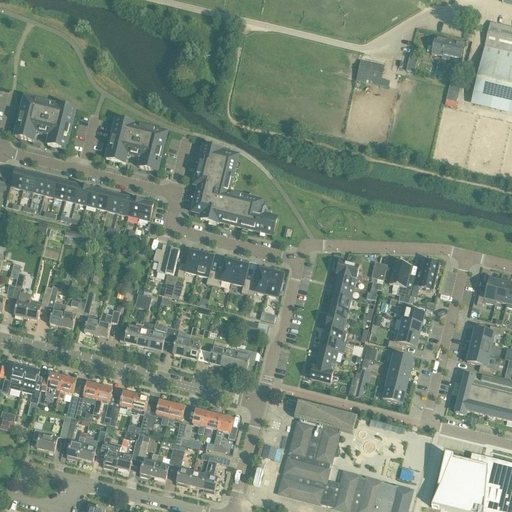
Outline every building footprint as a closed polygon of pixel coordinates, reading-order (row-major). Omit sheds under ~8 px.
[(483,57),(473,95),(471,106),(511,115),(511,27),(491,23),(485,47),(483,57)] [(431,55),(433,56),(442,58),(442,60),(462,64),(467,43),(436,36),(433,47),(431,46),(430,54),(431,54),(431,55)] [(418,58),(410,56),(406,72),(414,74),(418,58)] [(356,82),(380,87),(385,67),(361,61),(356,82)] [(58,106),(30,99),(29,106),(23,104),(15,138),(34,142),(36,133),(50,136),(48,146),(66,151),(75,116),(69,114),(71,108),(58,105),(58,106)] [(122,121),(120,128),(115,127),(106,161),(125,165),(127,156),(141,159),(139,169),(157,173),(166,140),(160,138),(162,132),(135,125),(122,121)] [(222,152),(204,147),(194,187),(199,188),(192,213),(202,216),(201,220),(219,225),(219,224),(273,237),(278,219),(260,215),(263,203),(229,194),(239,157),(222,153),(222,152)] [(28,174),(17,172),(13,189),(23,192),(28,174)] [(38,177),(28,174),(23,192),(34,194),(38,177)] [(49,180),(38,177),(34,194),(44,197),(49,180)] [(59,182),(49,180),(44,197),(55,200),(59,182)] [(70,185),(59,182),(55,200),(65,202),(70,185)] [(80,187),(70,185),(65,202),(76,205),(80,187)] [(91,190),(80,187),(76,205),(86,207),(91,190)] [(101,193),(91,190),(86,207),(97,210),(101,193)] [(112,195),(101,193),(97,210),(107,213),(112,195)] [(122,198),(112,195),(107,213),(118,215),(122,198)] [(133,200),(122,198),(118,215),(128,218),(133,200)] [(143,203),(133,200),(128,218),(138,220),(143,203)] [(154,206),(143,203),(138,220),(150,223),(154,206)] [(49,226),(40,223),(37,234),(46,236),(49,226)] [(84,235),(66,231),(65,236),(83,240),(84,235)] [(83,240),(82,243),(88,245),(93,246),(94,241),(95,238),(84,235),(83,240)] [(157,251),(154,262),(159,264),(157,274),(174,278),(180,252),(172,250),(172,248),(164,246),(162,252),(157,251)] [(185,274),(197,277),(202,256),(191,253),(187,266),(181,265),(177,279),(184,280),(185,274)] [(202,256),(197,277),(208,280),(207,286),(213,287),(216,274),(210,272),(214,259),(202,256)] [(220,283),(232,285),(237,265),(225,262),(222,275),(216,274),(213,287),(219,289),(220,283)] [(393,272),(389,286),(399,288),(398,295),(397,298),(400,298),(399,303),(409,305),(411,298),(414,283),(415,282),(408,281),(410,272),(411,267),(395,263),(393,272)] [(439,267),(425,263),(420,284),(414,283),(411,298),(414,299),(417,300),(420,289),(433,292),(439,267)] [(360,268),(340,264),(337,275),(357,280),(360,268)] [(242,295),(248,296),(251,282),(245,281),(249,266),(242,265),(241,266),(237,265),(232,285),(243,288),(242,295)] [(387,267),(380,265),(376,280),(384,282),(387,267)] [(251,282),(248,296),(254,298),(255,294),(267,297),(272,273),(268,272),(268,271),(261,269),(257,284),(251,282)] [(272,273),(267,297),(278,299),(280,292),(282,293),(284,285),(282,284),(284,276),(272,273)] [(19,275),(15,288),(16,288),(22,290),(26,276),(19,275)] [(357,280),(337,275),(337,276),(339,276),(337,286),(354,291),(357,280)] [(495,306),(496,303),(501,283),(489,280),(486,294),(480,292),(477,306),(483,308),(484,304),(495,306)] [(511,286),(501,283),(496,303),(507,306),(511,286)] [(177,284),(174,296),(181,297),(184,286),(177,284)] [(175,288),(168,286),(165,298),(167,298),(172,300),(175,288)] [(354,291),(337,286),(334,297),(352,301),(354,291)] [(0,313),(4,314),(8,298),(13,299),(16,288),(15,288),(10,287),(8,296),(0,293),(0,313)] [(38,323),(40,315),(46,316),(53,290),(46,288),(45,295),(43,305),(31,302),(27,320),(38,323)] [(46,316),(52,318),(50,326),(61,328),(67,307),(55,304),(59,289),(54,288),(53,290),(46,316)] [(32,297),(21,294),(15,317),(27,320),(31,302),(30,302),(32,297)] [(139,296),(137,302),(151,305),(153,299),(139,296)] [(352,301),(334,297),(332,307),(349,312),(352,301)] [(101,318),(90,316),(92,307),(91,307),(92,302),(87,301),(86,305),(82,322),(88,323),(85,334),(96,337),(100,324),(100,321),(101,318)] [(86,305),(79,304),(72,302),(71,308),(67,307),(61,328),(73,331),(76,321),(82,322),(86,305)] [(137,302),(136,305),(136,308),(150,311),(151,305),(137,302)] [(425,315),(412,312),(413,306),(412,306),(409,305),(399,303),(398,309),(402,310),(399,321),(402,322),(422,327),(425,315)] [(349,312),(332,307),(329,318),(346,322),(349,312)] [(117,309),(117,313),(114,312),(113,317),(107,316),(104,325),(100,324),(96,337),(108,340),(112,324),(118,326),(121,314),(120,314),(121,310),(117,309)] [(261,322),(275,325),(276,319),(262,316),(261,322)] [(346,322),(329,318),(326,328),(347,333),(344,332),(346,322)] [(381,319),(375,318),(373,326),(379,328),(381,319)] [(244,329),(243,335),(255,338),(257,332),(267,334),(268,328),(269,327),(259,324),(258,325),(246,322),(244,329)] [(402,322),(400,333),(419,338),(422,327),(402,322)] [(137,325),(136,329),(129,327),(127,335),(122,334),(120,343),(138,347),(142,330),(143,326),(137,325)] [(148,332),(142,330),(138,347),(149,350),(156,326),(155,325),(155,327),(150,325),(148,332)] [(164,342),(170,344),(174,330),(156,326),(149,350),(162,353),(164,342)] [(174,330),(170,344),(176,345),(173,356),(186,359),(191,337),(179,334),(180,332),(178,331),(179,328),(175,327),(174,330)] [(489,333),(475,330),(473,341),(492,346),(495,335),(503,337),(504,331),(490,327),(489,333)] [(347,333),(326,328),(324,339),(345,344),(347,333)] [(389,342),(388,348),(402,352),(403,346),(416,349),(419,338),(400,333),(396,332),(393,343),(389,342)] [(203,340),(191,337),(186,359),(198,362),(201,351),(207,353),(210,339),(211,334),(205,333),(204,338),(203,338),(203,340)] [(216,341),(210,339),(207,353),(212,354),(210,365),(222,368),(228,343),(216,340),(216,341)] [(324,339),(321,349),(339,353),(341,343),(345,344),(324,339)] [(492,346),(473,341),(470,352),(489,357),(492,346)] [(222,368),(234,371),(239,349),(228,346),(228,343),(222,368)] [(257,355),(245,352),(246,348),(240,346),(240,349),(239,349),(234,371),(246,374),(248,366),(254,367),(257,355)] [(321,349),(319,360),(336,364),(339,353),(321,349)] [(370,362),(373,350),(367,349),(364,361),(370,362)] [(489,357),(470,352),(467,364),(480,367),(479,373),(493,376),(494,370),(487,369),(489,357)] [(414,361),(394,356),(391,367),(411,372),(414,361)] [(314,369),(333,374),(336,364),(319,360),(316,370),(314,369)] [(6,381),(3,392),(3,394),(9,395),(10,390),(22,393),(28,369),(23,368),(23,366),(17,365),(17,366),(16,366),(12,382),(6,381)] [(391,367),(388,378),(408,383),(411,372),(391,367)] [(32,404),(38,405),(41,396),(42,390),(44,381),(39,380),(41,372),(40,372),(40,371),(34,369),(33,371),(28,369),(22,393),(34,396),(32,404)] [(314,369),(311,381),(331,386),(333,374),(314,369)] [(359,381),(359,383),(365,384),(368,373),(362,372),(361,375),(359,381)] [(42,390),(41,396),(46,397),(47,393),(53,395),(53,398),(59,400),(64,378),(52,375),(50,382),(44,381),(42,390)] [(475,377),(465,375),(455,414),(465,417),(466,412),(473,414),(479,389),(472,387),(475,377)] [(72,397),(72,395),(73,396),(77,381),(64,378),(59,400),(65,401),(66,396),(72,397)] [(388,378),(386,389),(405,394),(408,383),(388,378)] [(355,380),(353,380),(351,391),(356,392),(359,383),(359,381),(355,380)] [(84,398),(84,400),(84,401),(84,402),(87,404),(96,407),(97,401),(100,387),(95,386),(95,384),(89,382),(88,384),(84,398)] [(359,383),(356,392),(355,398),(361,400),(362,394),(360,394),(361,389),(364,390),(365,384),(359,383)] [(97,401),(96,407),(93,416),(97,418),(98,414),(99,415),(102,405),(109,407),(109,404),(109,405),(113,390),(100,387),(97,401)] [(386,389),(383,401),(402,406),(405,394),(386,389)] [(494,393),(479,389),(473,414),(488,417),(494,393)] [(127,414),(132,416),(137,396),(124,393),(121,407),(120,410),(127,411),(127,414)] [(508,397),(494,393),(488,417),(502,421),(508,397)] [(138,415),(144,417),(145,416),(150,397),(142,396),(142,397),(137,396),(132,416),(137,417),(138,415)] [(511,397),(508,397),(502,421),(511,423),(511,397)] [(70,409),(72,410),(75,410),(73,420),(71,419),(70,419),(71,420),(73,420),(78,399),(72,398),(70,409)] [(78,399),(73,420),(79,422),(81,412),(82,410),(84,402),(84,401),(84,400),(78,399)] [(339,436),(339,435),(340,431),(353,435),(357,417),(299,401),(294,419),(299,421),(280,495),(342,511),(407,511),(413,492),(344,474),(341,485),(331,483),(328,486),(326,486),(339,436)] [(168,428),(170,419),(173,405),(160,402),(157,416),(157,418),(163,420),(162,426),(168,428)] [(173,405),(170,419),(168,428),(173,429),(174,423),(180,424),(181,422),(182,422),(185,408),(173,405)] [(106,418),(111,419),(112,420),(115,408),(109,407),(106,418)] [(116,428),(118,421),(120,410),(115,408),(112,420),(111,419),(109,427),(110,427),(109,429),(115,430),(115,428),(116,428)] [(206,428),(209,414),(205,413),(205,411),(197,409),(197,411),(193,425),(194,425),(193,427),(199,429),(198,435),(204,437),(206,428)] [(16,417),(4,414),(0,430),(12,433),(16,417)] [(212,432),(212,430),(218,431),(222,417),(209,414),(206,428),(206,431),(212,432)] [(139,436),(144,438),(146,438),(148,429),(151,417),(145,416),(144,417),(141,430),(139,436)] [(154,430),(157,418),(151,417),(148,429),(154,430)] [(234,420),(222,417),(218,431),(215,446),(213,451),(226,455),(227,449),(219,447),(222,435),(229,436),(229,440),(235,442),(238,430),(232,428),(234,420)] [(61,439),(66,440),(71,420),(70,419),(71,419),(66,418),(64,424),(61,439)] [(71,420),(66,440),(72,442),(76,426),(76,427),(79,423),(79,422),(73,420),(71,420)] [(404,436),(406,430),(371,421),(370,426),(404,436)] [(181,424),(178,436),(176,445),(180,447),(180,446),(182,447),(182,445),(187,426),(181,424)] [(187,426),(183,440),(190,442),(190,441),(190,440),(193,427),(187,426)] [(101,429),(101,433),(97,448),(103,449),(106,434),(107,431),(101,429)] [(58,441),(55,440),(56,436),(36,431),(33,441),(39,443),(37,451),(55,455),(58,441)] [(137,441),(133,457),(134,457),(139,458),(144,438),(139,436),(138,442),(137,441)] [(72,442),(72,444),(68,460),(76,462),(76,460),(81,461),(84,447),(85,440),(80,438),(79,443),(72,442)] [(139,458),(145,460),(146,456),(149,444),(150,439),(146,438),(144,438),(139,458)] [(102,449),(100,459),(105,461),(109,445),(110,445),(111,440),(105,439),(103,449),(102,449)] [(121,473),(129,475),(134,457),(133,457),(127,455),(130,442),(124,440),(122,447),(123,447),(117,470),(122,471),(121,473)] [(170,466),(175,467),(180,447),(176,445),(172,444),(171,450),(173,451),(171,462),(170,466)] [(105,461),(103,469),(104,469),(111,471),(112,469),(117,470),(123,447),(122,447),(122,448),(110,445),(109,445),(105,461)] [(97,450),(84,447),(81,461),(93,464),(97,450)] [(186,449),(180,447),(175,467),(181,468),(185,453),(186,449)] [(432,508),(439,510),(439,509),(440,510),(449,511),(511,511),(511,464),(491,460),(484,458),(481,457),(472,455),(470,463),(446,457),(438,488),(440,488),(432,508)] [(145,460),(140,478),(147,480),(148,478),(153,479),(159,457),(154,456),(152,461),(145,460)] [(170,466),(163,464),(164,458),(159,457),(153,479),(158,480),(158,482),(165,484),(166,482),(170,468),(170,466)] [(218,480),(213,479),(217,464),(223,466),(224,460),(210,457),(209,462),(206,477),(205,477),(202,491),(207,492),(207,494),(214,496),(218,480)] [(193,474),(181,471),(176,487),(184,489),(185,487),(190,488),(193,474)] [(190,488),(202,491),(205,477),(193,474),(190,488)]
